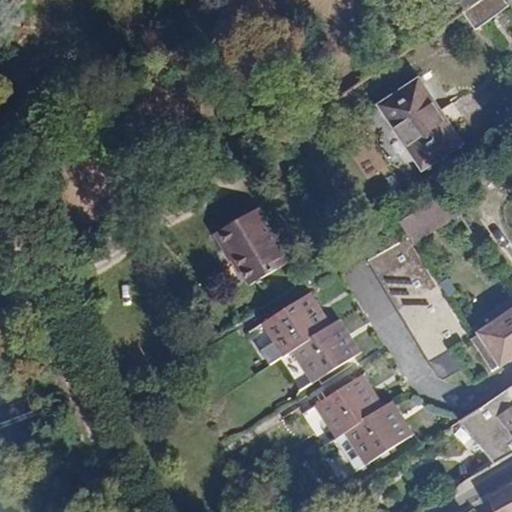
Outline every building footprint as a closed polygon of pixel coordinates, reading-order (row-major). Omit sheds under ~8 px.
[(476,0),(469,5),(465,8),(477,28),(511,4),(508,0),(476,0)] [(464,140),(420,77),(381,104),(426,168),(464,140)] [(443,188),(400,215),(409,229),(414,237),(456,210),(443,188)] [(196,260),(202,270),(217,298),(257,277),(227,222),(184,246),(193,261),(196,260)] [(414,237),(409,229),(369,254),(431,357),(470,333),(414,237)] [(198,272),(202,270),(196,260),(193,261),(198,272)] [(290,350),(300,345),(330,326),(311,294),(270,318),(290,350)] [(511,308),(473,335),(492,366),(511,352),(511,308)] [(330,326),(300,345),(319,377),(359,352),(339,320),(330,326)] [(445,378),(459,368),(447,351),(432,361),(445,378)] [(340,432),(351,425),(381,407),(361,374),(321,400),(340,432)] [(511,383),(472,411),(503,450),(485,463),(487,469),(511,454),(511,430),(499,414),(511,404),(511,383)] [(381,407),(351,425),(371,459),(412,433),(392,400),(381,407)] [(511,404),(499,414),(511,430),(511,404)] [(472,411),(450,426),(479,474),(487,469),(485,463),(503,450),(472,411)] [(495,509),(488,511),(511,511),(511,483),(489,497),(495,509)]
